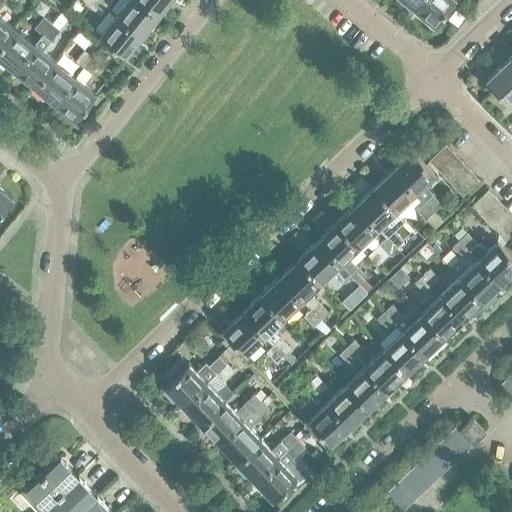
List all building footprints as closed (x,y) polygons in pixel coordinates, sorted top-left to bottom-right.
[(107,6),(98,0),(92,0),(89,6),(100,15),(107,6)] [(160,13),(143,0),(126,0),(117,12),(144,33),(160,13)] [(170,0),(143,0),(160,13),(170,0)] [(453,0),(418,0),(413,7),(433,25),(453,0)] [(42,33),(35,43),(14,70),(34,86),(56,59),(44,50),(69,18),(61,12),(52,23),(52,22),(43,34),(42,33)] [(144,33),(117,12),(100,33),(127,54),(144,33)] [(0,45),(15,27),(0,14),(0,45)] [(43,34),(52,22),(43,16),(34,27),(42,33),(43,34)] [(35,43),(15,27),(0,45),(0,58),(14,70),(35,43)] [(83,67),(92,55),(84,49),(75,60),(82,66),(83,67)] [(76,76),(54,102),(75,119),(97,92),(84,82),(101,62),(92,55),(83,67),(82,66),(75,75),(76,76)] [(56,59),(34,86),(54,102),(76,76),(75,75),(56,59)] [(511,102),(511,68),(505,61),(485,79),(510,105),(511,102)] [(438,168),(455,152),(446,143),(429,159),(438,168)] [(434,211),(434,210),(441,203),(432,194),(433,193),(425,184),(436,174),(412,149),(393,167),(434,211)] [(463,161),(455,152),(438,168),(446,177),(463,161)] [(471,170),(463,161),(446,177),(454,185),(471,170)] [(393,167),(374,185),(397,210),(407,200),(416,209),(417,208),(435,227),(443,220),(434,210),(434,211),(393,167)] [(479,179),(471,170),(454,185),(463,194),(479,179)] [(397,210),(374,185),(355,203),(379,228),(387,236),(396,246),(403,240),(394,230),(406,218),(397,210)] [(0,186),(0,213),(13,197),(0,186)] [(480,213),(497,197),(489,188),(472,204),(480,213)] [(497,197),(480,213),(489,222),(506,206),(497,197)] [(379,228),(355,203),(336,221),(360,246),(379,228)] [(511,216),(511,212),(506,206),(489,222),(497,230),(511,216)] [(511,233),(511,216),(497,230),(506,240),(511,233)] [(336,221),(317,239),(341,264),(341,263),(360,246),(336,221)] [(467,231),(460,238),(470,249),(470,250),(477,258),(477,257),(501,282),(511,271),(511,254),(497,239),(487,248),(480,241),(478,243),(467,231)] [(387,236),(379,244),(388,254),(396,246),(387,236)] [(470,249),(460,238),(452,246),(462,257),(470,250),(470,249)] [(341,264),(317,239),(299,257),(322,281),(333,271),(342,281),(350,290),(358,282),(349,272),(341,263),(341,264)] [(299,257),(280,274),(303,299),(303,300),(310,308),(311,308),(321,318),(328,311),(310,292),(322,281),(299,257)] [(477,258),(459,275),(482,300),(501,282),(477,257),(477,258)] [(356,265),(349,272),(358,282),(366,275),(356,265)] [(429,267),(421,275),(432,285),(439,278),(429,267)] [(303,299),(280,274),(261,292),(284,317),(303,300),(303,299)] [(432,285),(421,275),(414,282),(424,292),(432,285)] [(459,275),(440,293),(463,318),(482,300),(459,275)] [(261,292),(242,310),(265,335),(265,336),(273,344),(273,343),(283,354),(283,355),(291,364),(297,359),(288,349),(291,347),(273,328),(284,317),(261,292)] [(440,293),(421,311),(445,335),(463,318),(440,293)] [(445,335),(421,311),(414,304),(403,315),(392,303),(385,310),(395,320),(394,321),(402,329),(426,353),(445,335)] [(310,308),(303,315),(313,326),(320,319),(310,308)] [(265,335),(242,310),(223,329),(246,353),(265,336),(265,335)] [(395,320),(385,310),(376,317),(387,328),(394,321),(395,320)] [(402,329),(384,346),(407,371),(426,353),(402,329)] [(354,339),(346,346),(357,357),(364,350),(354,339)] [(273,343),(273,344),(265,351),(275,361),(283,355),(283,354),(273,343)] [(357,357),(346,346),(339,353),(349,364),(357,357)] [(407,371),(384,346),(365,364),(388,389),(407,371)] [(226,362),(226,363),(237,352),(233,349),(223,359),(219,354),(208,364),(205,361),(196,369),(188,361),(188,362),(181,355),(165,370),(172,377),(163,385),(182,404),(207,380),(207,381),(216,373),(215,373),(226,362)] [(233,370),(226,363),(226,362),(215,373),(216,373),(223,381),(233,370)] [(365,364),(346,382),(370,407),(388,389),(365,364)] [(300,388),(307,382),(298,372),(291,378),(300,388)] [(309,381),(319,392),(326,386),(316,374),(309,381)] [(511,378),(509,375),(500,383),(511,395),(511,378)] [(225,399),(207,381),(207,380),(182,404),(200,423),(225,399)] [(319,392),(309,381),(301,388),(311,400),(319,392)] [(370,407),(346,382),(327,400),(351,425),(370,407)] [(235,410),(225,399),(200,423),(218,442),(261,400),(254,392),(235,410)] [(261,400),(218,442),(236,461),(260,437),(250,426),(269,408),(261,400)] [(351,425),(327,400),(308,418),(332,443),(351,425)] [(459,428),(473,443),(486,430),(472,416),(459,428)] [(456,424),(447,433),(464,451),(473,443),(459,428),(456,424)] [(260,437),(236,461),(253,480),(297,438),(290,431),(271,448),(260,437)] [(464,451),(447,433),(438,441),(455,459),(464,451)] [(304,446),(297,438),(253,480),(272,499),(296,476),(299,479),(307,472),(293,457),(304,446)] [(438,441),(429,450),(446,468),(455,459),(438,441)] [(429,450),(420,458),(438,476),(446,468),(429,450)] [(46,504),(77,475),(58,455),(27,485),(46,504)] [(438,476),(420,458),(412,466),(429,484),(438,476)] [(429,484),(412,466),(403,475),(420,493),(429,484)] [(6,469),(0,475),(12,487),(17,481),(6,469)] [(75,511),(95,494),(77,475),(46,504),(53,511),(75,511)] [(403,475),(394,483),(411,501),(420,493),(403,475)] [(411,501),(394,483),(385,491),(403,509),(411,501)] [(112,511),(95,494),(75,511),(112,511)]
